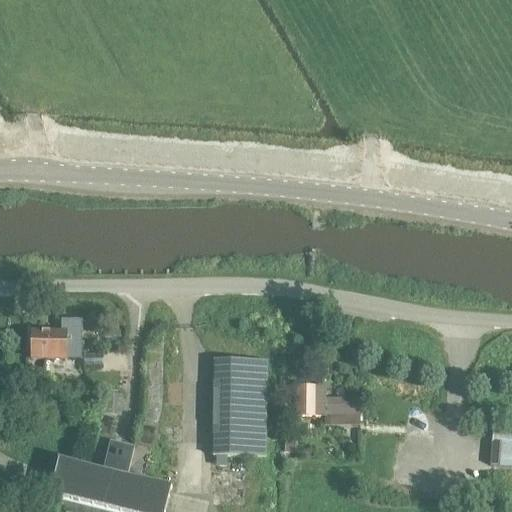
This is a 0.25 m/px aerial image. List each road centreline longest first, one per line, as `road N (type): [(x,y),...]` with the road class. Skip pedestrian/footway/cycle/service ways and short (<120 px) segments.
road 1 (tertiary): [(0,177),(369,200),(511,228)]
road 2 (unclassified): [(511,323),(283,290),(0,291)]
road 3 (track): [(0,24),(34,107),(43,178)]
road 4 (track): [(367,43),(369,200)]
